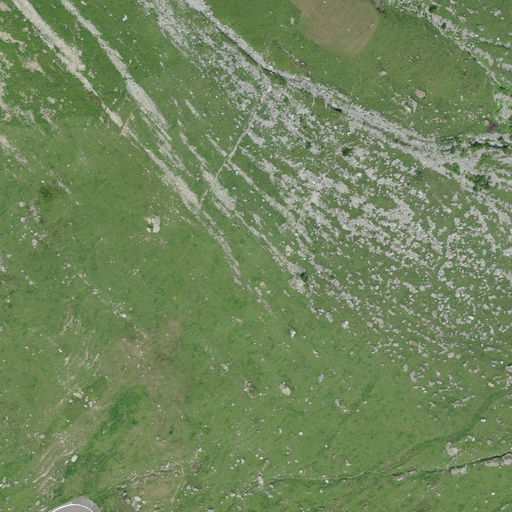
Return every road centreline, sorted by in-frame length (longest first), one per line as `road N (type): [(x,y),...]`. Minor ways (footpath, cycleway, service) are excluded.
road 1 (track): [(336,511),(376,480),(468,434),(511,393)]
road 2 (track): [(286,511),(296,482),(373,385)]
